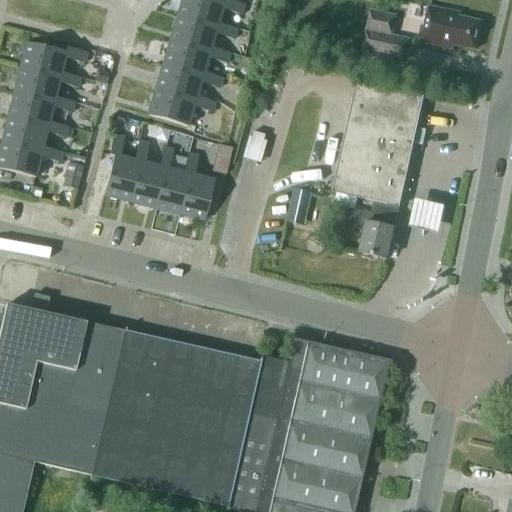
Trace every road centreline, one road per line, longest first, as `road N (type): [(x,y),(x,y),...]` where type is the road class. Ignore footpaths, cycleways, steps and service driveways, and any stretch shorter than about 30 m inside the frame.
road 1 (unclassified): [(458,351),(66,248)]
road 2 (tertiary): [(458,351),(511,65)]
road 3 (residential): [(66,248),(122,49)]
road 4 (tertiary): [(423,511),(458,351)]
road 5 (residential): [(122,49),(0,18)]
